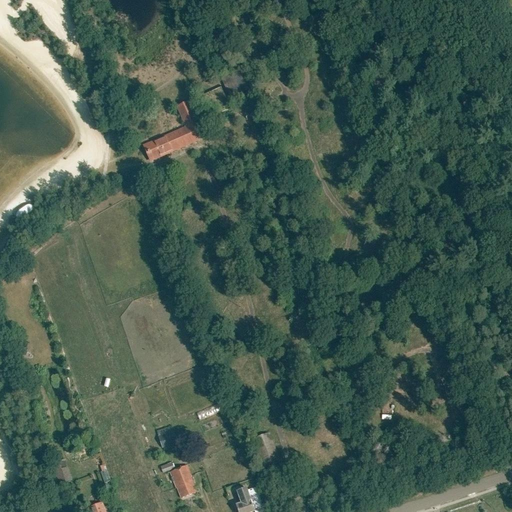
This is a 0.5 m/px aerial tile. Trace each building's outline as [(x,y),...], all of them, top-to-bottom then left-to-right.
[(228,86),(232,96),(249,88),(245,79),(228,86)] [(209,112),(212,117),(230,109),(221,88),(217,90),(219,94),(214,96),(213,93),(205,97),(211,111),(209,112)] [(187,128),(145,146),(151,161),(205,138),(190,103),(178,108),(187,128)] [(17,213),(16,215),(19,220),(22,219),(24,218),(30,214),(32,212),(33,210),(30,205),(28,206),(25,207),(19,211),(17,213)] [(201,420),(223,410),(220,403),(198,414),(201,420)] [(162,449),(177,444),(174,432),(158,437),(162,449)] [(269,433),(253,439),(263,466),(279,460),(269,433)] [(173,463),(161,468),(163,474),(175,470),(173,463)] [(187,467),(171,473),(177,488),(182,499),(196,493),(191,478),(191,477),(187,467)] [(100,472),(105,484),(111,481),(107,470),(100,472)] [(259,510),(258,507),(263,506),(256,488),(238,494),(241,503),(236,505),(238,511),(252,511),(254,511),(259,510)] [(89,508),(90,511),(106,511),(103,503),(89,508)]
